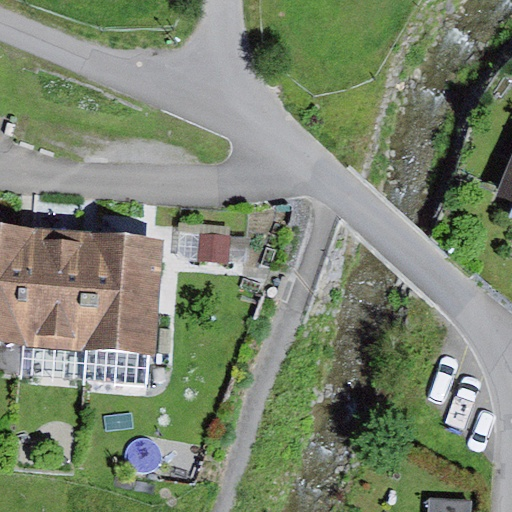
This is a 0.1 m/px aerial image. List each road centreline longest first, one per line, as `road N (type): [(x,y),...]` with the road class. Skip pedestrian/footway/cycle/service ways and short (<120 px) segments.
road 1 (residential): [(292,154),(243,181),(204,188),(0,175)]
road 2 (residential): [(511,353),(292,154)]
road 3 (residential): [(224,116),(0,25)]
